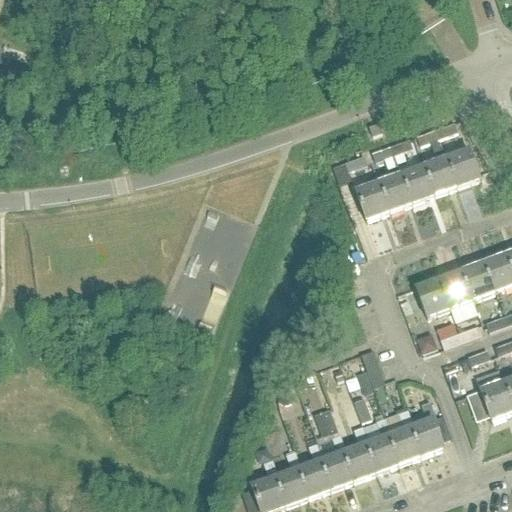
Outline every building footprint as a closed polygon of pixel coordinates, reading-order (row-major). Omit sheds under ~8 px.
[(369,133),(372,143),(382,139),(378,130),(369,133)] [(453,130),(435,137),(438,146),(457,139),(453,130)] [(435,137),(416,143),(420,152),(438,146),(435,137)] [(408,146),(390,153),(393,162),(412,155),(408,146)] [(390,153),(371,160),(374,169),(393,162),(390,153)] [(434,158),(437,167),(423,173),(434,203),(457,195),(445,164),(446,164),(443,155),(434,158)] [(469,156),(446,164),(445,164),(457,195),(480,186),(469,156)] [(363,163),(344,170),(348,179),(349,179),(366,172),(363,163)] [(352,188),(349,179),(348,179),(344,170),(333,174),(339,193),(352,188)] [(392,184),(378,189),(389,220),(412,212),(400,181),(401,181),(398,172),(388,175),(392,184)] [(423,173),(401,181),(400,181),(412,212),(434,203),(423,173)] [(366,229),(389,220),(378,189),(376,181),(367,184),(370,192),(354,198),(366,229)] [(511,278),(506,262),(483,270),(494,300),(511,293),(511,278)] [(483,270),(461,278),(472,308),(494,300),(483,270)] [(461,278),(439,287),(449,316),(472,308),(461,278)] [(222,315),(236,319),(246,286),(232,282),(222,315)] [(426,325),(428,324),(449,316),(439,287),(415,295),(426,325)] [(511,320),(503,324),(507,332),(511,330),(511,320)] [(503,324),(485,330),(488,339),(507,332),(503,324)] [(477,333),(458,340),(461,349),(480,342),(477,333)] [(458,340),(440,347),(443,356),(461,349),(458,340)] [(511,347),(494,355),(498,364),(511,358),(511,347)] [(486,358),(468,365),(460,367),(463,376),(471,374),(490,367),(486,358)] [(388,380),(375,381),(378,418),(392,417),(388,380)] [(303,384),(294,387),(298,398),(307,394),(303,384)] [(511,385),(502,389),(511,414),(511,385)] [(490,427),(511,419),(511,414),(502,389),(479,398),(490,427)] [(353,408),(361,430),(371,426),(363,404),(353,408)] [(427,428),(413,433),(410,434),(421,464),(444,456),(433,427),(436,426),(430,409),(421,413),(427,428)] [(329,416),(314,422),(322,445),(338,439),(329,416)] [(404,436),(390,441),(387,442),(398,472),(421,464),(410,434),(413,433),(407,417),(398,421),(404,436)] [(381,444),(368,449),(368,450),(364,451),(376,481),(398,472),(387,442),(390,441),(384,426),(376,429),(381,444)] [(359,453),(345,458),(342,459),(353,489),(376,481),(364,451),(368,450),(368,449),(362,434),(353,437),(359,453)] [(336,461),(323,466),(319,467),(330,498),(353,489),(342,459),(345,458),(339,442),(331,446),(336,461)] [(308,506),(330,498),(319,467),(323,466),(317,451),(308,454),(313,469),(300,474),(300,475),(297,476),(308,506)] [(284,511),(291,511),(308,506),(297,476),(300,475),(300,474),(294,459),(285,462),(291,478),(277,483),(274,484),(284,511)] [(257,511),(284,511),(274,484),(277,483),(271,468),(262,471),(268,486),(251,493),(257,511)]
